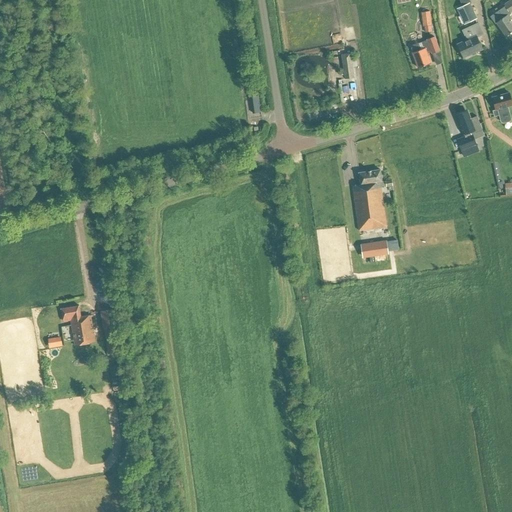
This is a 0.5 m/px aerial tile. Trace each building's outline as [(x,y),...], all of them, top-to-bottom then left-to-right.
[(464,25),(477,19),(470,3),(471,3),(469,0),(459,0),(462,6),(456,8),(464,25)] [(511,0),(510,0),(503,5),(504,6),(490,16),(495,24),(496,23),(506,36),(511,31),(511,22),(511,20),(511,19),(511,18),(508,14),(509,13),(511,11),(511,0)] [(421,12),(423,26),(432,25),(430,11),(421,12)] [(462,30),(467,39),(457,44),(464,58),(482,49),(477,37),(484,34),(479,23),(462,30)] [(412,52),(418,68),(431,63),(427,53),(431,52),(436,65),(442,63),(440,51),(440,50),(435,36),(427,39),(427,40),(421,42),(423,48),(421,49),(418,43),(412,45),(411,49),(412,52)] [(354,77),(351,56),(351,53),(341,54),(345,78),(354,77)] [(496,110),(493,111),(494,117),(499,115),(501,121),(502,122),(504,123),(509,122),(511,120),(511,119),(508,107),(511,105),(511,102),(509,92),(492,97),(496,110)] [(259,96),(250,97),(251,105),(253,113),(261,112),(259,96)] [(467,110),(457,114),(464,135),(473,131),(474,133),(475,132),(476,132),(483,130),(477,116),(471,119),(467,110)] [(457,139),(462,151),(477,145),(472,133),(457,139)] [(392,179),(382,181),(381,170),(359,173),(361,185),(353,187),(359,230),(387,226),(381,186),(386,186),(393,185),(392,179)] [(363,256),(389,252),(387,240),(361,244),(363,255),(363,256)] [(79,306),(61,309),(64,321),(71,320),(74,338),(73,338),(75,345),(95,341),(90,315),(81,317),(79,306)] [(114,310),(102,311),(108,354),(121,352),(114,310)] [(49,339),(50,347),(62,346),(61,337),(49,339)] [(110,366),(113,386),(123,384),(123,382),(126,381),(124,366),(120,367),(120,365),(110,366)]
